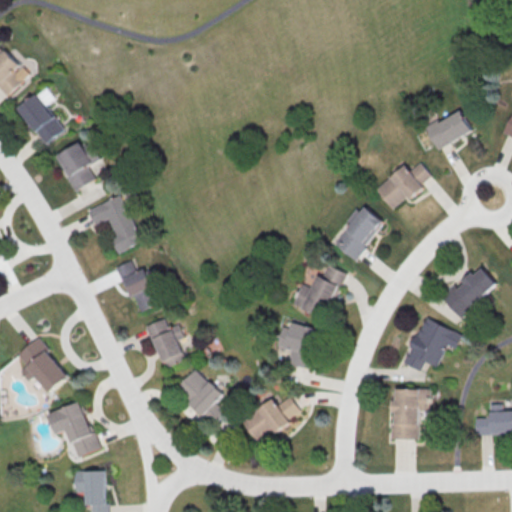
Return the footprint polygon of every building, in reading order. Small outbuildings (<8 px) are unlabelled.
[(0,87),(7,95),(28,75),(0,44),(0,87)] [(47,143),(64,128),(34,93),(17,108),(47,143)] [(428,128),(440,149),(475,130),(463,108),(428,128)] [(76,190),(95,178),(87,166),(99,158),(89,141),(82,146),(79,141),(55,155),(76,190)] [(377,188),(393,208),(409,195),(410,197),(434,177),(422,161),(411,170),(406,164),(377,188)] [(88,208),(95,224),(109,218),(116,236),(112,238),(118,251),(141,242),(122,194),(88,208)] [(356,259),(386,221),(367,205),(361,212),(357,208),(347,220),(351,223),(336,242),(356,259)] [(117,266),(129,298),(136,295),(141,310),(160,303),(147,267),(136,271),(132,260),(117,266)] [(345,270),(328,264),(324,276),(318,274),(313,287),(302,283),(294,304),(327,316),(345,270)] [(463,317),(498,282),(482,265),(460,288),(456,284),(443,296),(463,317)] [(464,334),(426,316),(404,362),(421,370),(426,360),(438,366),(448,344),(457,348),(464,334)] [(179,339),(185,337),(180,323),(169,327),(166,318),(148,324),(165,367),(187,359),(179,339)] [(279,345),(292,348),(289,363),(310,368),(319,328),(294,322),(292,328),(283,326),(279,345)] [(70,376),(39,337),(19,354),(27,365),(22,369),(30,379),(36,374),(50,392),(70,376)] [(215,423),(227,411),(217,402),(225,394),(197,368),(178,388),(215,423)] [(392,438),(420,438),(420,409),(431,410),(431,388),(395,387),(395,422),(392,422),(392,438)] [(244,420),(259,441),(302,410),(291,395),(279,404),(274,397),(244,420)] [(79,457),(101,448),(81,400),(50,414),(58,433),(67,429),(79,457)] [(511,432),(511,409),(503,410),(503,403),(491,403),(491,417),(476,417),(477,433),(511,432)] [(77,491),(87,491),(87,504),(92,504),(92,511),(108,511),(107,469),(77,470),(77,491)]
